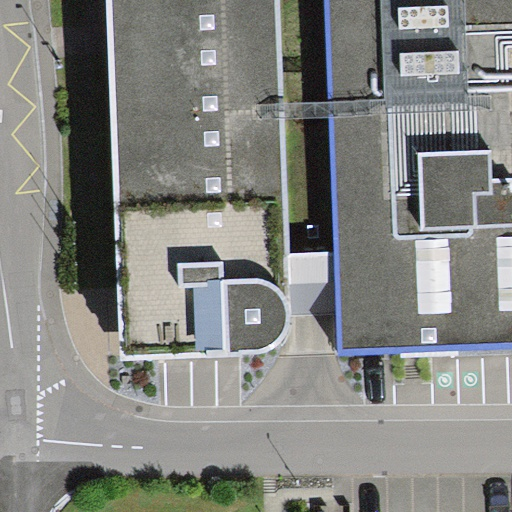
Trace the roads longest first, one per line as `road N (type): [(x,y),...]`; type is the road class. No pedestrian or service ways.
road 1 (residential): [(511,450),(309,452),(8,438)]
road 2 (residential): [(8,438),(0,272)]
